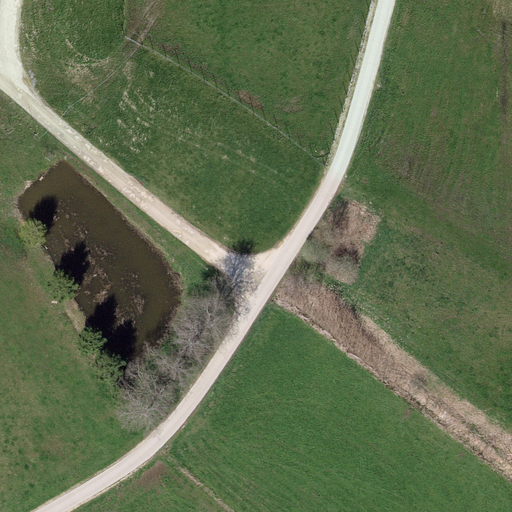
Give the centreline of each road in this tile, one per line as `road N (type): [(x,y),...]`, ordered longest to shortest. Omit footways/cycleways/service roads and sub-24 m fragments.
road 1 (track): [(385,0),(350,135),(298,244),(172,425),(140,455),(45,511)]
road 2 (track): [(0,73),(261,292)]
